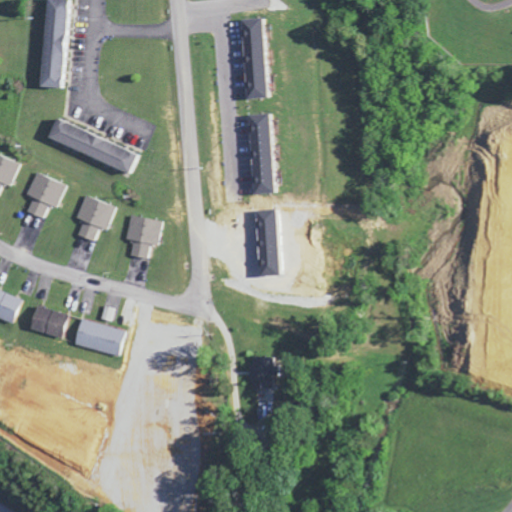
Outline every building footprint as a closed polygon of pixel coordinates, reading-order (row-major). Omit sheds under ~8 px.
[(70,91),(75,2),(53,1),(49,90),(70,91)] [(250,23),(254,102),(276,101),(273,22),(250,23)] [(257,118),(260,197),(282,196),(279,117),(257,118)] [(146,157),(62,121),(54,141),(138,177),(146,157)] [(0,198),(4,187),(14,190),(22,166),(0,157),(0,198)] [(68,186),(36,176),(28,200),(33,201),(29,216),(46,222),(51,208),(60,211),(68,186)] [(78,239),(95,245),(100,231),(109,234),(117,210),(85,198),(77,222),(83,225),(78,239)] [(274,224),(273,215),(260,215),(260,225),(274,224)] [(159,250),(164,225),(130,218),(125,244),(133,245),(130,259),(148,262),(151,249),(159,250)] [(0,321),(16,328),(25,303),(0,293),(0,321)] [(103,323),(112,325),(115,312),(105,309),(103,323)] [(73,319),(40,310),(34,333),(66,342),(73,319)] [(78,348),(123,361),(130,336),(85,323),(78,348)] [(277,361),(253,362),(253,384),(256,384),(257,392),(290,391),(290,379),(284,379),(284,371),(277,371),(277,361)]
